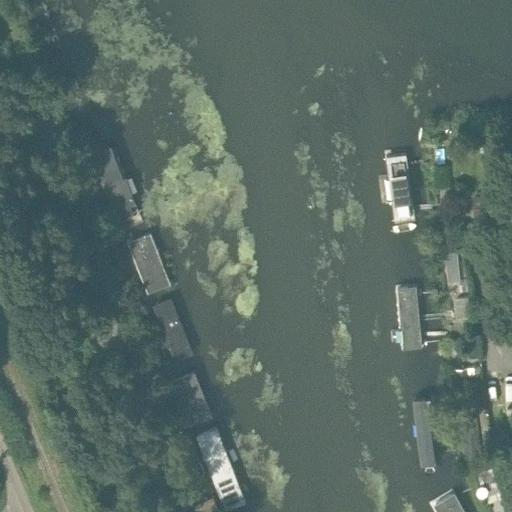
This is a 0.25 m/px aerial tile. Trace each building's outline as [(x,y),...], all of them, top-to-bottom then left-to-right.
[(141,211),(108,138),(86,147),(119,220),(141,211)] [(406,154),(385,157),(394,220),(414,218),(406,154)] [(499,198),(478,199),(479,215),(500,213),(499,198)] [(451,218),(439,220),(440,230),(452,228),(451,218)] [(171,285),(149,231),(127,240),(149,294),(171,285)] [(455,254),(444,255),(448,284),(458,283),(455,254)] [(418,284),(397,286),(403,348),(424,346),(422,336),(418,284)] [(174,295),(153,302),(173,358),(194,350),(174,295)] [(468,299),(457,299),(458,320),(469,319),(468,299)] [(182,366),(166,373),(189,430),(206,423),(182,366)] [(477,367),(467,368),(468,376),(478,374),(477,367)] [(428,393),(413,395),(422,464),(437,463),(431,418),(428,393)] [(464,452),(482,451),(476,418),(459,421),(464,452)] [(246,499),(216,424),(192,434),(221,508),(246,499)] [(511,469),(503,472),(510,490),(511,488),(511,469)] [(467,511),(454,490),(432,503),(436,511),(467,511)]
